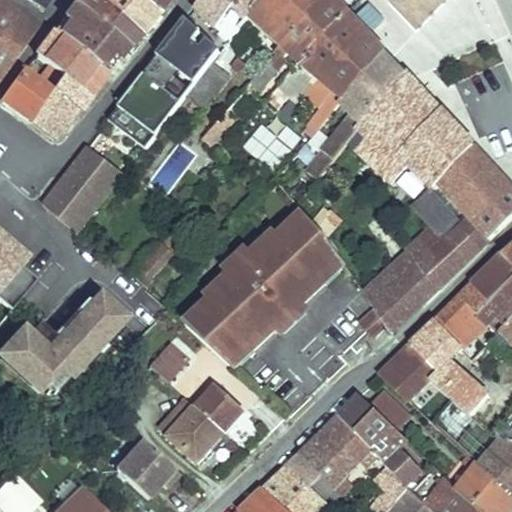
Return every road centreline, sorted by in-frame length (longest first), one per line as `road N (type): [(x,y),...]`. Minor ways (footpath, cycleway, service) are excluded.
road 1 (residential): [(215,511),(511,237)]
road 2 (residential): [(185,0),(63,156),(48,161),(0,121)]
